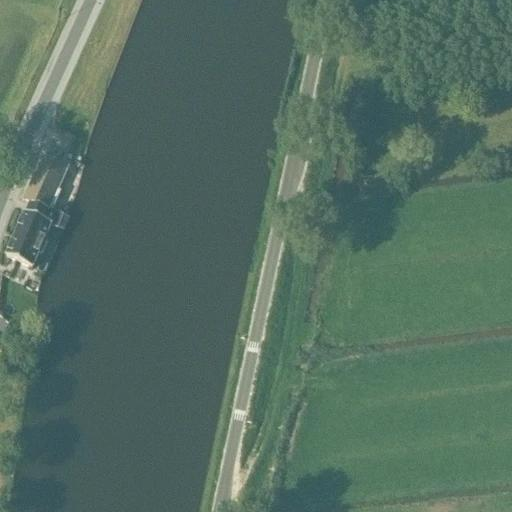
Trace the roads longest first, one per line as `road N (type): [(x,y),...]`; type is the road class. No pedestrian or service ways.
road 1 (unclassified): [(229,511),(331,0)]
road 2 (secondary): [(0,218),(92,0)]
